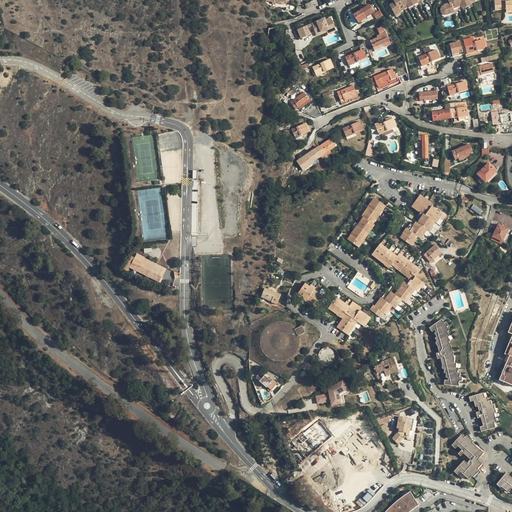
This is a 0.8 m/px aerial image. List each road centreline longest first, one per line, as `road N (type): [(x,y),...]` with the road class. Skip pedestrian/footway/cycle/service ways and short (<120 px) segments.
road 1 (residential): [(0,295),(39,335),(190,444),(237,471),(253,468)]
road 2 (residential): [(511,203),(368,168)]
road 3 (tertiary): [(511,507),(416,478),(385,490)]
